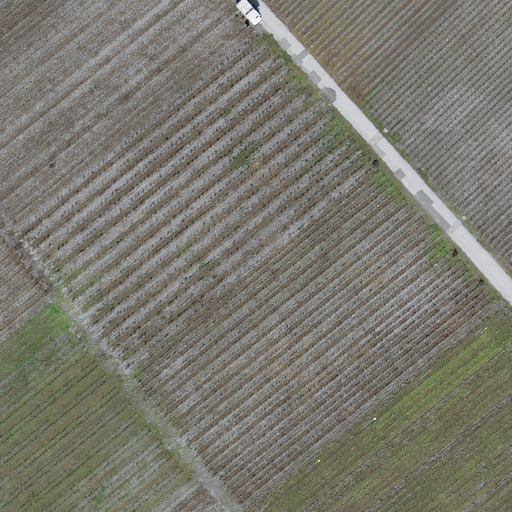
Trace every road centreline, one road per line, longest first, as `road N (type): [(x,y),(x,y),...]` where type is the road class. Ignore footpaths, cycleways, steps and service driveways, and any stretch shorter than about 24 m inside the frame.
road 1 (track): [(248,0),(511,295)]
road 2 (track): [(0,221),(235,511)]
